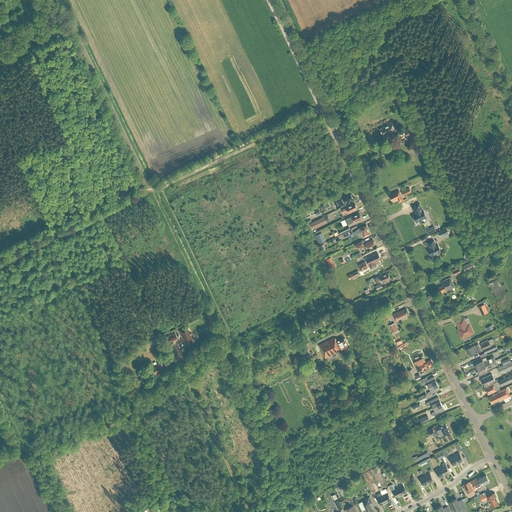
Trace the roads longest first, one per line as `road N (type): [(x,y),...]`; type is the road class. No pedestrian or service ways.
road 1 (primary): [(475,420),(272,0)]
road 2 (track): [(0,391),(30,452),(47,458),(116,418),(105,358),(127,338),(175,321),(183,291),(183,261),(151,192)]
road 3 (track): [(160,188),(231,332),(227,353),(271,443),(248,510)]
road 4 (track): [(345,93),(400,76),(456,195),(475,211),(511,221)]
road 5 (track): [(151,192),(59,0)]
road 6 (track): [(304,119),(160,188)]
